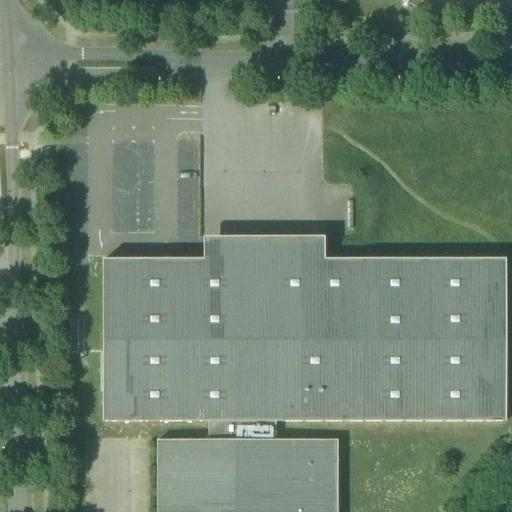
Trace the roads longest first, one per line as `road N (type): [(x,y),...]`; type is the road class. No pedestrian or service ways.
road 1 (unclassified): [(0,67),(511,66)]
road 2 (unclassified): [(0,106),(24,511)]
